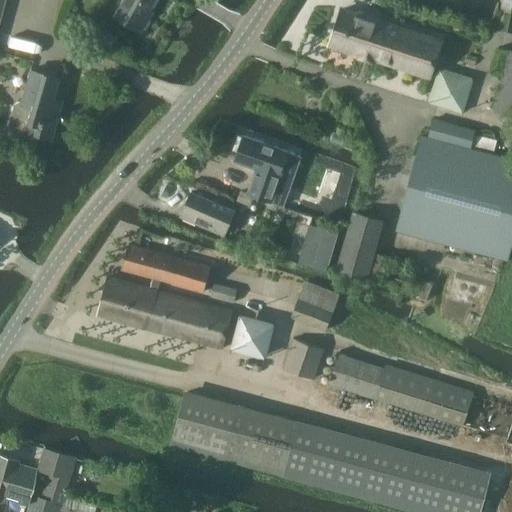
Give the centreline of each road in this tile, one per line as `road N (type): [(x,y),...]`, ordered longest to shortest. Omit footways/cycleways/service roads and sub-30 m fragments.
road 1 (track): [(511,453),(17,336)]
road 2 (tertiary): [(0,365),(119,186),(219,75),(272,0)]
